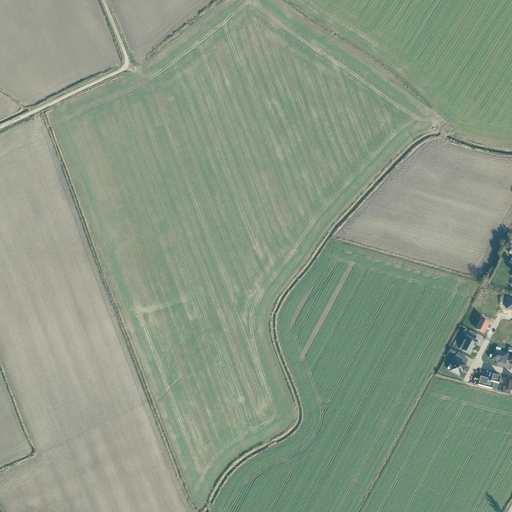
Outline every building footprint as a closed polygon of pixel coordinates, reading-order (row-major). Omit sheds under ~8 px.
[(475,329),(483,333),(488,324),(480,319),(475,329)] [(511,325),(505,323),(503,332),(511,334),(511,325)] [(475,339),(467,334),(464,341),(465,342),(472,345),(475,339)] [(472,345),(465,342),(460,353),(468,358),(474,346),(472,345)] [(507,356),(493,352),(491,362),(497,364),(497,365),(505,367),(506,363),(507,356)] [(466,362),(455,356),(452,362),(454,363),(462,368),(466,362)] [(462,368),(454,363),(448,374),(458,379),(464,368),(462,368)] [(496,387),(498,377),(491,375),(489,380),(488,385),(491,386),(496,387)] [(489,380),(479,377),(476,387),(490,391),(491,386),(488,385),(489,380)]
